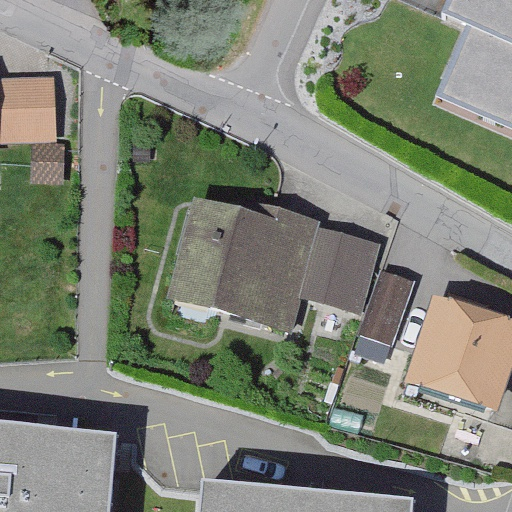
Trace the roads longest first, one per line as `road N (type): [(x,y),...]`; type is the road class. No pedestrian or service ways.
road 1 (residential): [(2,0),(305,141),(511,257)]
road 2 (unknown): [(77,37),(102,216),(84,366)]
